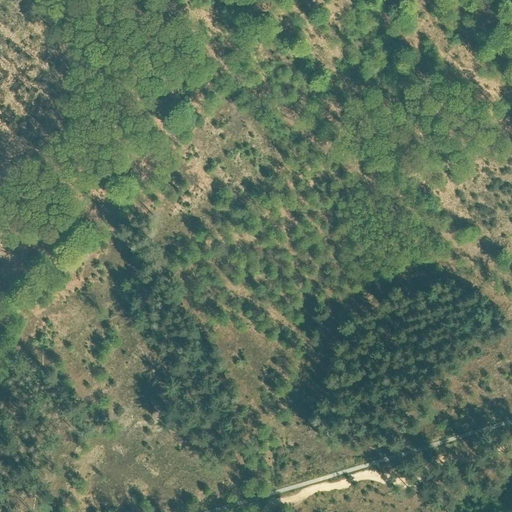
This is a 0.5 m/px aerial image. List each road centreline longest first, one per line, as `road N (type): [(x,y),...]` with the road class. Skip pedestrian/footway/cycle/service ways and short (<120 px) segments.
road 1 (track): [(175,0),(248,95),(288,129),(511,277)]
road 2 (track): [(0,326),(141,179),(222,61),(248,0)]
road 3 (track): [(264,511),(356,477),(408,482),(450,457),(486,461),(511,444)]
